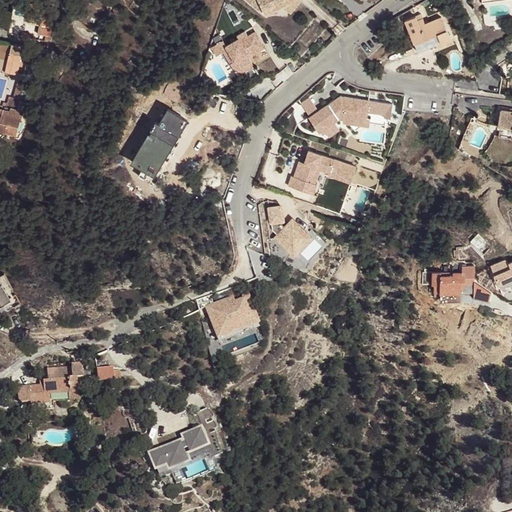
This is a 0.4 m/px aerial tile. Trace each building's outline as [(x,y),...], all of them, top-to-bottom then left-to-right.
[(47,2),(40,0),(28,0),(24,15),(42,19),(41,25),(53,27),(56,8),(46,5),(47,2)] [(248,0),(260,9),(263,8),(265,14),(283,5),(290,2),(289,0),(248,0)] [(289,0),(290,2),(283,5),(291,12),(300,0),(289,0)] [(13,12),(10,24),(22,28),(24,15),(13,12)] [(405,21),(418,52),(450,38),(441,16),(425,23),(421,14),(405,21)] [(22,28),(20,35),(31,38),(33,30),(22,28)] [(264,48),(256,31),(240,40),(239,38),(226,45),(226,46),(234,61),(231,63),(237,75),(254,66),(249,56),(247,54),(251,51),(253,54),(264,48)] [(226,45),(223,40),(212,46),(216,52),(226,46),(226,45)] [(33,49),(13,43),(9,61),(0,58),(0,70),(6,72),(7,70),(17,73),(19,66),(19,67),(21,60),(29,62),(33,49)] [(56,68),(65,72),(73,59),(61,56),(56,68)] [(312,96),(302,102),(309,112),(318,106),(312,96)] [(369,100),(340,96),(333,101),(334,103),(331,105),(330,103),(309,117),(319,132),(340,118),(343,118),(343,114),(367,118),(369,100)] [(23,111),(10,108),(9,110),(0,107),(0,129),(17,134),(23,111)] [(510,112),(502,111),(499,126),(511,127),(511,108),(510,108),(510,112)] [(169,141),(164,137),(168,130),(174,133),(183,117),(168,109),(159,123),(159,124),(156,122),(151,130),(154,132),(146,145),(143,143),(136,154),(147,160),(153,164),(158,167),(164,156),(161,154),(169,141)] [(343,114),(343,118),(342,122),(369,126),(370,118),(367,118),(343,114)] [(178,136),(187,120),(183,117),(174,133),(178,136)] [(356,167),(309,150),(304,163),(303,163),(298,178),(293,176),(291,176),(288,185),(316,195),(320,186),(322,187),(327,174),(351,183),(356,167)] [(144,179),(153,164),(147,160),(138,175),(144,179)] [(298,178),(303,163),(299,161),(293,176),(298,178)] [(313,236),(292,217),(284,226),(282,225),(281,221),(285,221),(282,204),(269,206),(272,230),(277,234),(274,237),(294,256),(313,236)] [(511,266),(510,267),(507,258),(491,265),(499,284),(511,277),(511,266)] [(475,279),(475,266),(462,265),(462,272),(432,271),(432,284),(434,284),(434,292),(461,292),(461,288),(464,288),(464,284),(475,284),(475,279)] [(0,305),(11,299),(2,284),(0,284),(0,305)] [(478,299),(494,301),(496,286),(480,285),(478,299)] [(196,300),(198,309),(205,306),(217,338),(252,326),(251,321),(256,318),(250,300),(244,301),(243,299),(235,302),(233,297),(213,304),(210,295),(196,300)] [(43,371),(44,380),(44,385),(39,386),(17,388),(18,403),(21,403),(31,402),(31,405),(50,404),(49,394),(52,394),(68,393),(69,401),(79,400),(78,385),(77,378),(83,377),(82,363),(71,364),(72,378),(69,378),(68,369),(43,371)] [(112,367),(96,370),(98,382),(114,379),(113,371),(112,367)] [(49,394),(50,404),(31,405),(31,410),(53,409),(52,394),(49,394)] [(161,449),(172,476),(191,468),(178,438),(173,440),(170,433),(160,437),(161,439),(164,448),(161,449)]
